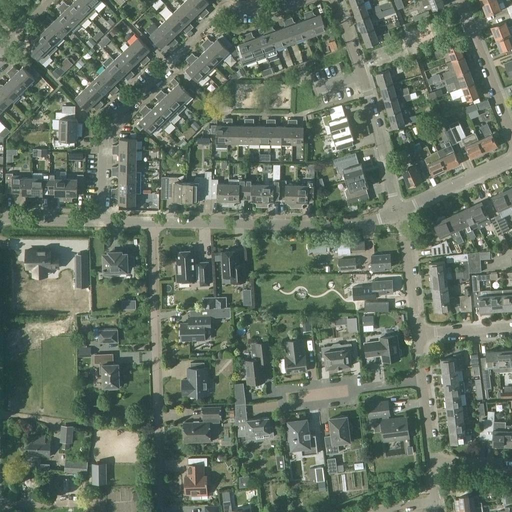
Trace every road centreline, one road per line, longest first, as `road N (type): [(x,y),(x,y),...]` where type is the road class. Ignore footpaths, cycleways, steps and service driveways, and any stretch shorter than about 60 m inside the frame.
road 1 (residential): [(153,221),(161,511)]
road 2 (residential): [(153,221),(356,224),(396,211)]
road 3 (residential): [(396,211),(334,0)]
road 4 (residential): [(104,220),(106,135),(168,63)]
road 5 (residential): [(511,135),(461,0)]
road 6 (residential): [(396,211),(511,159)]
road 7 (residential): [(418,333),(396,211)]
